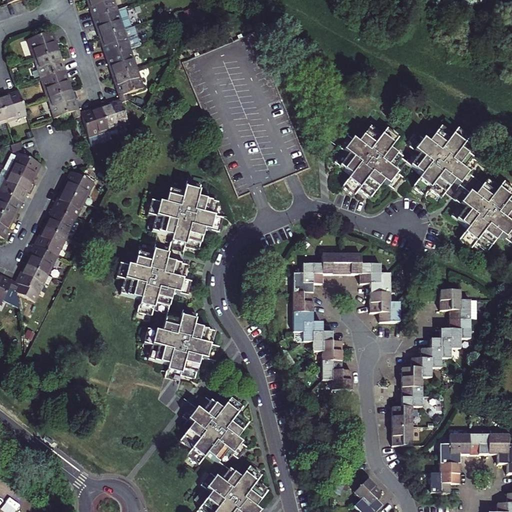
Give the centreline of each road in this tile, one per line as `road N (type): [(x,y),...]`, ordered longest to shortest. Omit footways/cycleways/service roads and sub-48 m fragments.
road 1 (residential): [(403,223),(302,210),(241,236),(221,258),(219,301),(256,370),(291,511)]
road 2 (residential): [(410,511),(374,458),(361,343)]
road 3 (residential): [(0,259),(7,263),(51,175),(52,145)]
